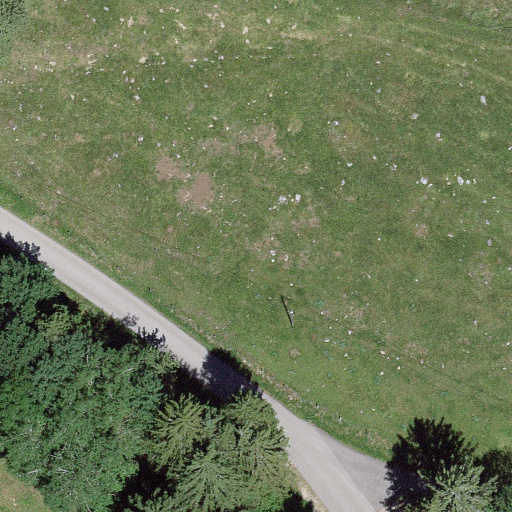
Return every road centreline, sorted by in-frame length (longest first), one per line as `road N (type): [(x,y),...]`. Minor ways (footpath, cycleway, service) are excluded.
road 1 (unclassified): [(0,233),(294,439)]
road 2 (unclassified): [(460,511),(294,439)]
